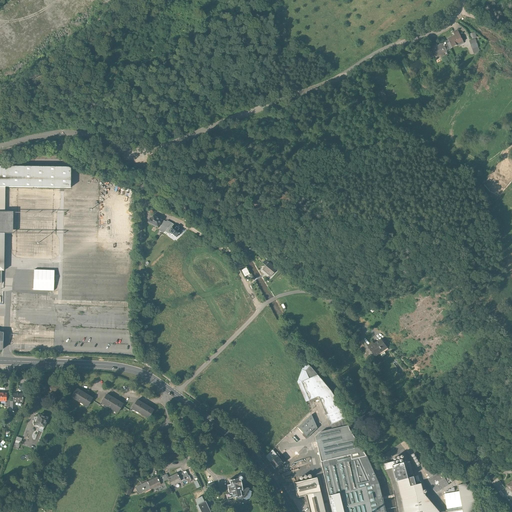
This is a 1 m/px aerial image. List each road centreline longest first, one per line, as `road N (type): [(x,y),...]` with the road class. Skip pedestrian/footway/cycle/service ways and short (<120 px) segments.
road 1 (tertiary): [(0,144),(59,134),(157,148),(435,31),(462,0)]
road 2 (track): [(137,150),(140,339),(153,379)]
road 3 (secondary): [(169,390),(113,365),(0,360)]
road 4 (secondary): [(290,511),(247,449),(169,390)]
road 5 (residential): [(216,511),(169,418),(169,390)]
